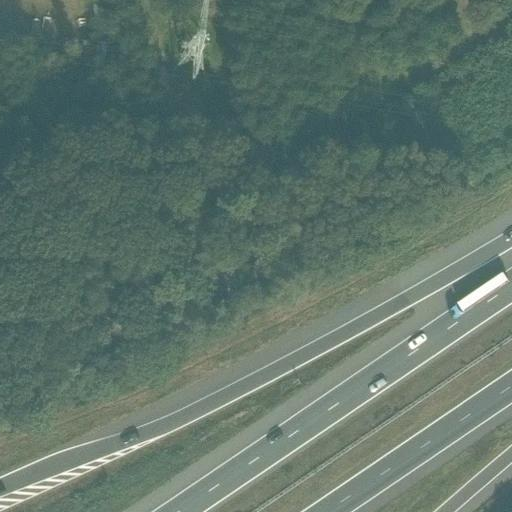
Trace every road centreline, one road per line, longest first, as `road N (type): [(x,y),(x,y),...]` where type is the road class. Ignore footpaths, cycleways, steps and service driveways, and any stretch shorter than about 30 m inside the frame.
road 1 (motorway): [(511,242),(285,369),(161,428),(0,487)]
road 2 (motorway): [(511,286),(180,511)]
road 3 (motorway): [(331,511),(511,388)]
